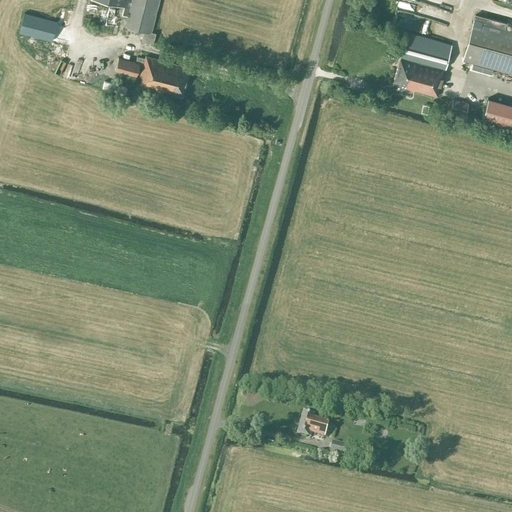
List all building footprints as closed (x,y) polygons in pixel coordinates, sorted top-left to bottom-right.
[(99,0),(122,6),(120,14),(127,16),(124,25),(135,28),(133,38),(141,41),(152,43),(155,33),(151,32),(158,0),(99,0)] [(114,8),(108,7),(103,24),(109,26),(114,8)] [(52,41),(57,21),(23,12),(18,32),(30,35),(27,47),(38,50),(35,61),(45,64),(48,53),(52,41)] [(511,28),(473,19),(462,60),(511,72),(511,28)] [(439,87),(451,44),(406,32),(392,83),(435,95),(437,87),(439,87)] [(139,85),(182,96),(190,67),(145,55),(144,58),(137,56),(135,61),(118,57),(114,69),(136,75),(139,63),(143,64),(140,76),(141,76),(139,85)] [(127,84),(102,77),(99,87),(124,94),(127,84)] [(511,104),(486,97),(480,121),(511,129),(511,104)] [(463,114),(467,103),(452,99),(449,110),(463,114)] [(324,437),(328,422),(311,418),(312,414),(303,411),(297,434),(310,438),(311,434),(317,436),(317,435),(324,437)] [(356,448),(346,446),(332,443),(330,453),(343,457),(354,459),(356,448)] [(379,452),(363,449),(361,458),(377,462),(379,452)]
